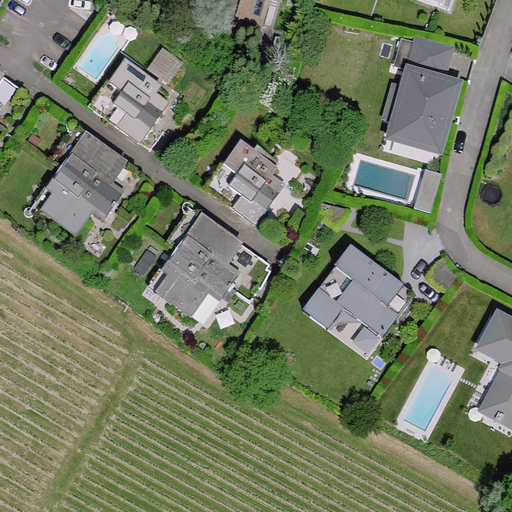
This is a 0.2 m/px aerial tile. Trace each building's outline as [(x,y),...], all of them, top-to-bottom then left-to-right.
[(225,0),(220,17),(260,29),(268,0),(225,0)] [(408,0),(450,14),(455,0),(408,0)] [(402,74),(385,144),(434,156),(451,89),(440,86),(448,53),(415,45),(408,75),(402,74)] [(167,46),(150,67),(169,82),(185,62),(167,46)] [(128,121),(119,134),(144,151),(172,109),(160,101),(166,91),(129,66),(114,90),(126,98),(116,112),(128,121)] [(129,170),(88,141),(49,196),(55,200),(43,217),(79,242),(96,218),(109,227),(126,203),(113,193),(129,170)] [(244,201),(235,214),(259,230),(287,189),(275,181),(282,171),(245,146),(229,169),(241,177),(231,192),(244,201)] [(243,248),(202,219),(163,274),(169,278),(157,295),(193,320),(210,296),(223,305),(240,280),(227,271),(243,248)] [(346,254),(303,314),(351,349),(366,327),(385,341),(413,303),(346,254)] [(505,369),(482,413),(511,428),(511,329),(493,320),(475,354),(505,369)]
